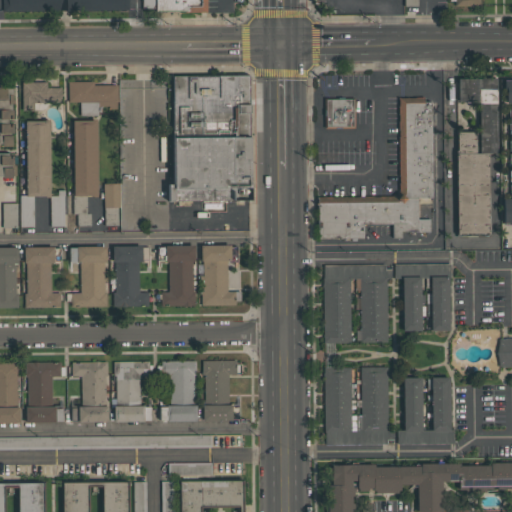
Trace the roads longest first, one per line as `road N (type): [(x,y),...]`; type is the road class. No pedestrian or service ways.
road 1 (secondary): [(287,511),(284,169)]
road 2 (residential): [(286,337),(0,339)]
road 3 (secondary): [(182,48),(0,49)]
road 4 (secondary): [(511,43),(375,45)]
road 5 (secondary): [(284,169),(283,46)]
